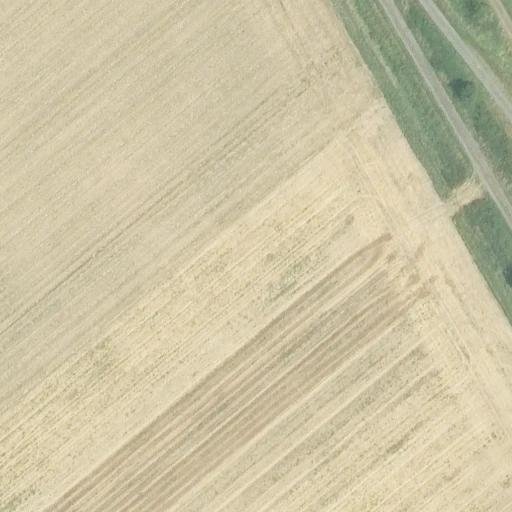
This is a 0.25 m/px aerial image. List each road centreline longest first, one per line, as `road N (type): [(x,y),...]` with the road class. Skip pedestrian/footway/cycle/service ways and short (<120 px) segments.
road 1 (track): [(385,0),(511,230)]
road 2 (unclassified): [(511,117),(427,0)]
